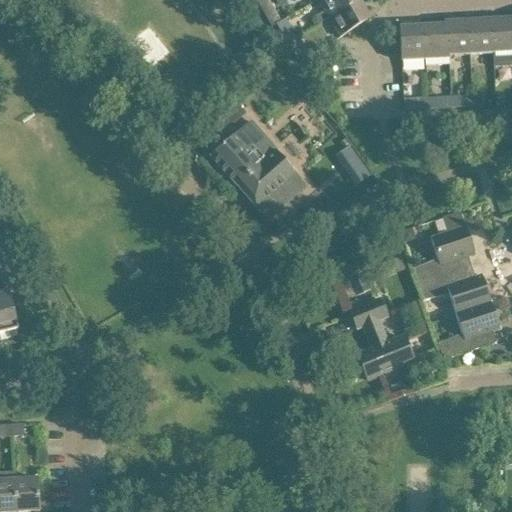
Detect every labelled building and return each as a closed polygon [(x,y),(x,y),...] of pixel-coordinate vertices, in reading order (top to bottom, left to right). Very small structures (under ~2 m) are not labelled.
[(253,0),(259,9),(267,4),(264,0),(253,0)] [(329,19),(359,2),(357,0),(318,0),(325,12),(316,17),(320,24),(329,19)] [(359,2),(329,19),(340,39),(370,22),(359,2)] [(267,4),(259,9),(264,17),(272,13),(267,4)] [(278,23),(272,13),(264,17),(270,28),(275,25),(278,23)] [(290,29),(284,20),(278,23),(275,25),(281,35),(290,29)] [(511,20),(491,22),(492,54),(493,68),(511,67),(511,20)] [(491,22),(468,23),(469,56),(492,54),(491,22)] [(444,24),(444,27),(445,27),(447,57),(448,57),(469,56),(468,23),(444,24)] [(444,27),(422,28),(424,62),(448,60),(448,57),(447,57),(445,27),(444,27)] [(424,62),(422,28),(399,29),(401,63),(424,62)] [(281,35),(286,44),(295,38),(290,29),(281,35)] [(295,38),(286,44),(292,53),(301,48),(295,38)] [(472,109),(472,97),(461,98),(461,110),(472,109)] [(483,97),(472,97),(472,109),(483,108),(483,97)] [(437,99),(426,100),(427,111),(438,111),(437,99)] [(427,111),(426,100),(415,101),(415,112),(427,111)] [(276,152),(250,123),(210,158),(266,221),(305,187),(275,152),(276,152)] [(413,271),(418,286),(471,269),(467,259),(475,256),(466,228),(465,229),(460,214),(442,219),(447,235),(430,240),(437,261),(413,271)] [(449,296),(455,315),(491,304),(482,277),(474,280),(471,269),(418,286),(423,302),(449,296)] [(360,273),(349,277),(356,297),(367,293),(360,273)] [(4,294),(0,294),(0,335),(18,331),(9,294),(12,293),(9,279),(1,281),(4,294)] [(367,381),(414,362),(404,339),(387,346),(378,322),(386,319),(380,302),(350,314),(357,331),(363,328),(373,352),(358,358),(362,368),(361,370),(364,378),(366,379),(367,381)] [(491,304),(455,315),(461,334),(438,346),(443,362),(496,345),(492,334),(500,331),(491,304)] [(23,426),(9,427),(10,438),(23,437),(23,426)] [(0,438),(10,438),(9,427),(0,427),(0,438)] [(14,473),(0,474),(0,511),(14,511),(13,482),(14,482),(14,473)] [(39,511),(38,480),(14,482),(13,482),(14,511),(39,511)]
